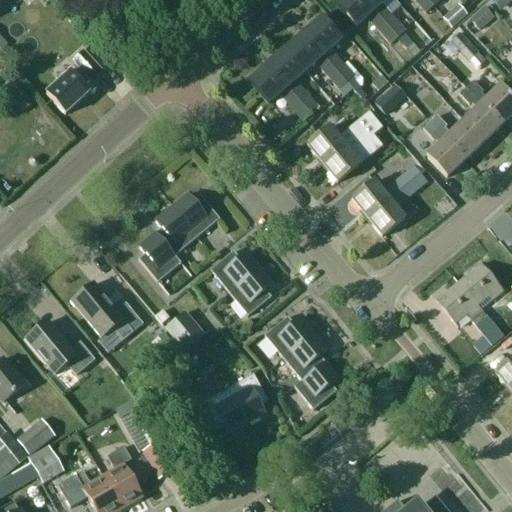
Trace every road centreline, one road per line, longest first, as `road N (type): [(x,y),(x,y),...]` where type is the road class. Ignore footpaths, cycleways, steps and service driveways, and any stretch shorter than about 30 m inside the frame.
road 1 (residential): [(367,304),(180,75)]
road 2 (tertiary): [(0,236),(180,75)]
road 3 (residential): [(511,475),(367,304)]
road 4 (residential): [(367,304),(511,170)]
